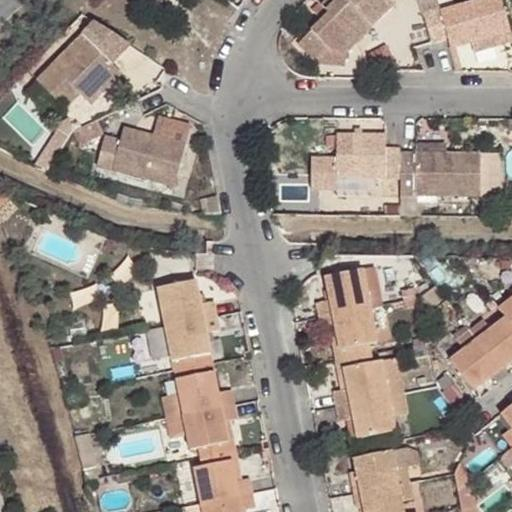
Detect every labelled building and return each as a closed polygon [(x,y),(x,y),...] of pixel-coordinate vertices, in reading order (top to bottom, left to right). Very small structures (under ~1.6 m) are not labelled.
[(333,0),(327,7),(357,38),(374,22),(370,17),(387,0),(333,0)] [(387,0),(370,17),(374,22),(395,1),(393,0),(387,0)] [(441,6),(424,11),(433,41),(450,36),(453,46),(474,39),(511,27),(503,0),(468,0),(442,8),(441,6)] [(131,44),(95,20),(37,78),(65,106),(79,92),(93,79),(104,90),(122,72),(112,63),(131,44)] [(511,37),(511,27),(474,39),(478,49),(511,37)] [(104,90),(93,79),(79,92),(90,103),(104,90)] [(186,142),(124,126),(121,138),(106,134),(98,163),(175,184),(186,142)] [(402,152),(402,147),(387,146),(388,134),(338,133),(337,157),(312,156),(311,187),(336,188),(337,176),(402,177),(402,152)] [(402,177),(402,195),(480,195),(480,153),(402,152),(402,177)] [(329,296),(332,310),(382,301),(375,265),(337,271),(342,293),(329,296)] [(168,279),(174,317),(226,307),(224,293),(210,295),(206,272),(168,279)] [(382,301),(332,310),(334,324),(340,324),(347,323),(350,344),(388,337),(382,301)] [(226,307),(174,317),(183,361),(221,354),(216,325),(229,323),(226,307)] [(511,362),(511,313),(498,324),(492,316),(480,325),(509,365),(511,362)] [(340,324),(345,354),(390,346),(388,337),(350,344),(347,323),(340,324)] [(480,325),(466,335),(472,344),(457,356),(480,386),(509,365),(480,325)] [(390,346),(345,354),(350,383),(356,383),(353,362),(391,356),(390,346)] [(221,354),(183,361),(191,405),(243,395),(240,381),(226,382),(221,354)] [(356,383),(350,383),(343,384),(346,400),(397,391),(391,356),(353,362),(356,383)] [(397,391),(346,400),(349,415),(361,414),(366,433),(403,427),(397,391)] [(191,405),(197,441),(235,436),(231,412),(238,412),(246,410),(243,395),(191,405)] [(197,441),(199,450),(244,442),(238,412),(231,412),(235,436),(197,441)] [(199,450),(200,458),(238,452),(243,471),(249,470),(244,442),(199,450)] [(359,472),(362,487),(417,476),(414,461),(403,463),(399,446),(361,453),(364,470),(359,472)] [(200,458),(207,494),(258,484),(255,469),(249,470),(243,471),(238,452),(200,458)] [(417,476),(362,487),(364,502),(369,501),(371,511),(411,511),(409,495),(420,493),(417,476)] [(258,484),(207,494),(210,511),(250,511),(247,501),(261,499),(258,484)] [(263,511),(261,499),(247,501),(250,511),(263,511)]
